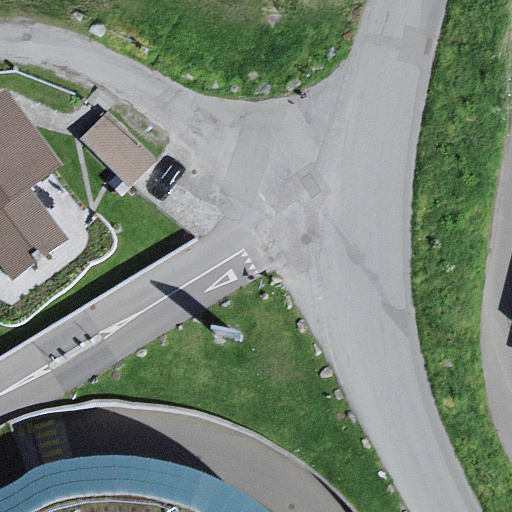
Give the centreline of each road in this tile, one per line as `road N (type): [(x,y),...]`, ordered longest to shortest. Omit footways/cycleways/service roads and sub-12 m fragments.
road 1 (residential): [(361,196),(75,55),(0,39)]
road 2 (residential): [(447,511),(380,375),(364,309),(361,196)]
road 3 (unclassified): [(361,196),(408,0)]
